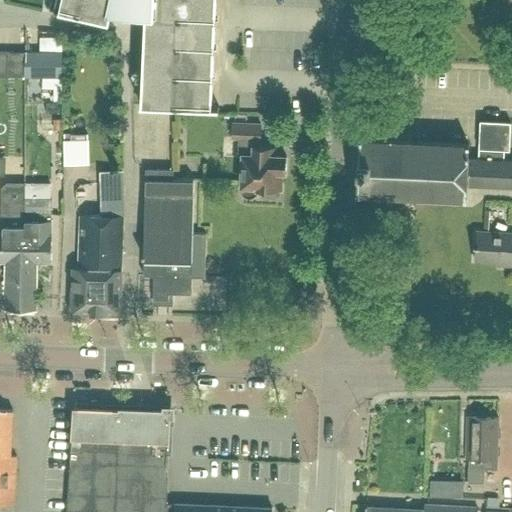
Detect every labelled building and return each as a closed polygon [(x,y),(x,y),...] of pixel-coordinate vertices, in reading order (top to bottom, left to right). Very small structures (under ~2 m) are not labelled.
[(211,105),(213,48),(214,34),(214,22),(215,22),(216,0),(50,0),(49,9),(99,20),(101,11),(145,13),(145,18),(144,31),(144,45),(141,102),(140,102),(140,104),(218,108),(218,106),(211,105)] [(467,184),(473,185),(511,186),(511,159),(501,159),(502,149),(509,150),(510,122),(480,120),(478,158),(468,158),(468,143),(359,138),(356,194),(466,199),(467,184)] [(281,172),(285,172),(286,156),(274,155),(275,146),(253,145),(254,138),(260,139),(260,124),(232,123),(231,138),(239,138),(239,154),(242,154),(241,189),(241,191),(242,193),(244,195),(245,196),(247,197),(249,198),(251,198),(253,197),(254,197),(255,196),(256,195),(257,193),(258,190),(258,189),(280,190),(281,172)] [(67,136),(67,160),(92,161),(92,137),(67,136)] [(154,275),(153,299),(168,299),(169,293),(191,293),(191,276),(205,277),(206,233),(192,232),(194,179),(173,178),(173,169),(146,169),(144,253),(142,253),(142,256),(144,256),(143,275),(154,275)] [(71,312),(122,314),(122,295),(121,269),(123,216),(121,170),(102,171),(103,215),(80,215),(77,268),(71,267),(71,312)] [(5,310),(11,310),(36,310),(37,263),(52,263),(52,261),(51,261),(52,220),(50,220),(51,208),(24,208),(24,186),(6,185),(5,232),(0,232),(0,252),(0,262),(6,262),(5,310)] [(503,265),(511,265),(511,232),(476,231),(474,260),(503,261),(503,265)] [(281,349),(281,332),(235,331),(235,348),(281,349)] [(141,392),(154,389),(150,374),(138,377),(141,392)] [(276,393),(249,394),(250,409),(277,408),(276,393)] [(113,408),(113,409),(78,407),(78,406),(73,406),(69,468),(65,511),(224,511),(225,505),(166,503),(167,479),(165,479),(168,410),(117,408),(113,408)] [(13,410),(0,409),(0,504),(14,505),(17,456),(10,455),(13,410)] [(469,459),(468,466),(467,497),(495,499),(497,468),(496,468),(498,417),(467,416),(466,458),(469,459)] [(366,507),(365,511),(477,511),(478,506),(423,503),(423,510),(366,507)]
